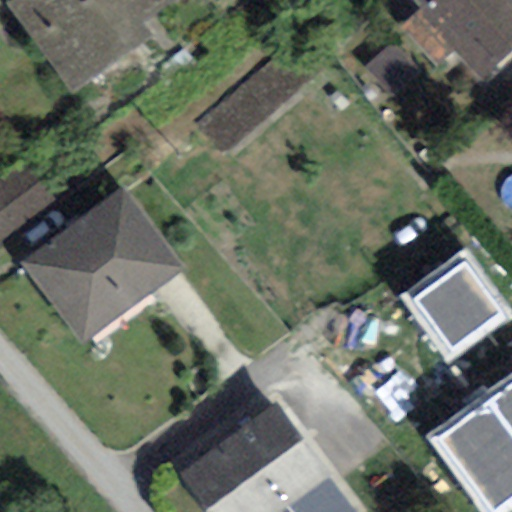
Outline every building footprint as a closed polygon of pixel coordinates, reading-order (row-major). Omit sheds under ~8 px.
[(15,0),(6,6),(74,95),(151,37),(143,27),(180,0),(15,0)] [(511,0),(407,0),(420,13),(454,52),(483,83),(511,55),(511,0)] [(435,69),(454,52),(420,13),(401,30),(435,69)] [(228,159),(327,70),(295,35),(197,124),(228,159)] [(0,184),(0,243),(51,206),(23,168),(0,184)] [(121,190),(23,265),(84,344),(182,269),(121,190)] [(454,362),(508,323),(465,265),(411,304),(454,362)] [(511,511),(511,378),(426,440),(478,511),(511,511)] [(274,407),(181,478),(207,511),(282,511),(291,506),(328,477),(274,407)] [(354,511),(328,477),(291,506),(296,511),(354,511)]
